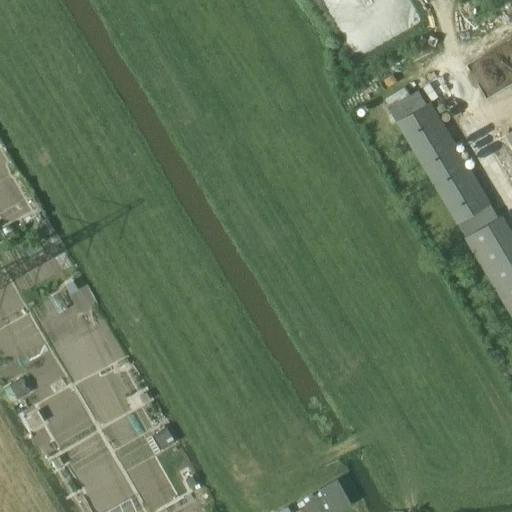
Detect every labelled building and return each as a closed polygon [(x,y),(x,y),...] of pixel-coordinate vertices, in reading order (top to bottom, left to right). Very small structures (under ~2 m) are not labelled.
[(384,99),(465,237),(498,218),(430,102),(426,104),(418,90),(409,95),(404,87),(384,99)] [(511,130),(503,136),(511,152),(511,130)] [(465,237),(463,239),(511,319),(511,229),(503,215),(498,218),(465,237)] [(26,251),(31,260),(44,252),(39,243),(26,251)] [(298,502),(303,511),(339,511),(355,503),(341,478),(298,502)]
